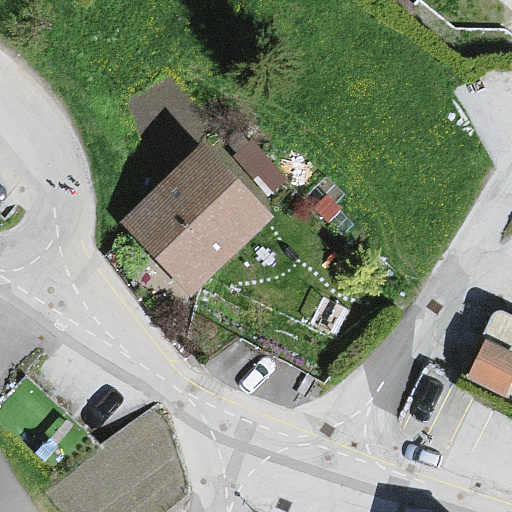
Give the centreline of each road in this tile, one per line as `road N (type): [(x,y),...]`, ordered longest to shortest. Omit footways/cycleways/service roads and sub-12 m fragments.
road 1 (residential): [(511,176),(343,453)]
road 2 (residential): [(19,264),(178,391),(214,404)]
road 3 (unclassified): [(19,264),(48,250),(61,209),(48,161),(0,98)]
road 4 (residential): [(343,453),(498,511)]
road 5 (residential): [(214,404),(343,453)]
